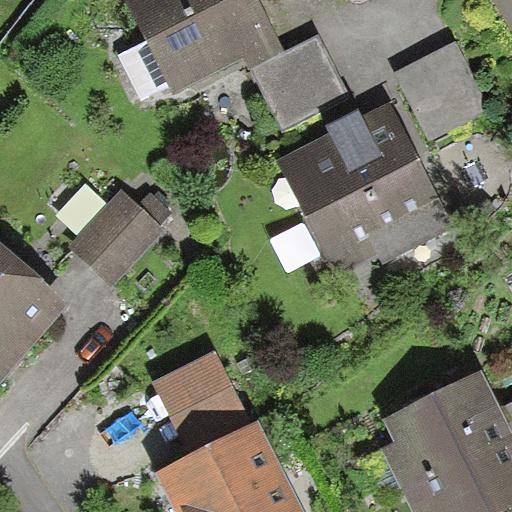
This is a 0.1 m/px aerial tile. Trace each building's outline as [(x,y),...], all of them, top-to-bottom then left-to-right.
[(233,0),(127,0),(111,9),(162,107),(233,71),(267,137),(330,105),(304,54),(270,71),(233,0)] [(456,52),(401,77),(428,133),(483,107),(456,52)] [(380,115),(286,165),(340,268),(435,218),(380,115)] [(156,227),(122,198),(79,250),(113,278),(156,227)] [(0,368),(57,301),(0,253),(0,368)] [(199,459),(165,477),(183,511),(295,511),(216,358),(161,386),(199,459)] [(480,380),(385,432),(428,511),(484,511),(511,497),(511,412),(501,418),(480,380)]
